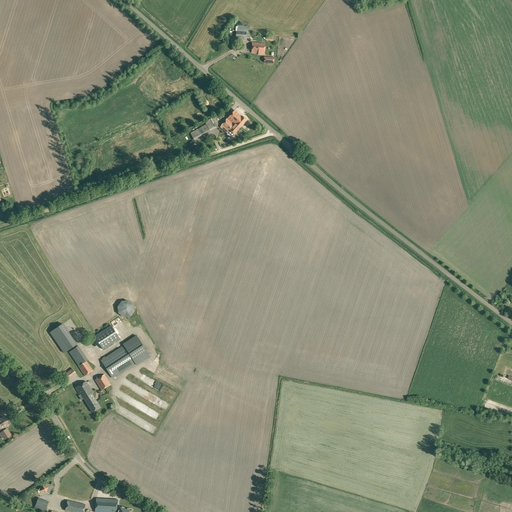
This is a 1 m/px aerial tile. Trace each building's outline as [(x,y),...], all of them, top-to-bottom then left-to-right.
[(236,31),(235,38),(246,38),(249,39),(250,32),(246,32),(246,29),(247,29),(248,26),(237,26),(237,28),(237,31),(236,31)] [(265,55),(265,43),(252,42),(251,53),(258,53),(258,54),(265,55)] [(234,135),(242,126),(247,120),(235,110),(227,119),(221,126),(228,132),(227,132),(232,137),(234,135)] [(204,122),(206,124),(190,133),(194,140),(216,128),(211,118),(204,122)] [(124,317),(130,316),(135,311),(133,304),(128,300),(121,301),(117,307),(118,313),(124,317)] [(50,332),(64,353),(77,344),(63,324),(50,332)] [(103,350),(120,339),(111,325),(94,336),(103,350)] [(123,344),(124,345),(100,360),(112,378),(135,363),(136,364),(149,356),(136,336),(123,344)] [(81,350),(78,345),(69,352),(71,356),(81,350)] [(93,370),(86,361),(78,366),(85,376),(93,370)] [(68,379),(75,373),(72,368),(65,374),(68,379)] [(101,390),(111,385),(105,374),(95,380),(101,390)] [(177,383),(184,387),(187,383),(180,378),(177,383)] [(100,407),(92,394),(93,393),(86,381),(75,388),(80,395),(79,396),(81,400),(84,398),(92,412),(100,407)] [(142,393),(144,390),(135,384),(132,388),(139,393),(140,391),(142,393)] [(8,424),(4,418),(0,420),(0,432),(0,433),(0,432),(5,440),(11,435),(6,428),(5,429),(4,427),(8,424)] [(49,494),(52,485),(44,482),(41,490),(49,494)] [(94,511),(116,511),(117,499),(96,498),(95,511),(94,511)] [(36,506),(48,510),(50,503),(38,500),(36,506)] [(70,511),(83,511),(86,505),(67,500),(65,511),(70,511)]
